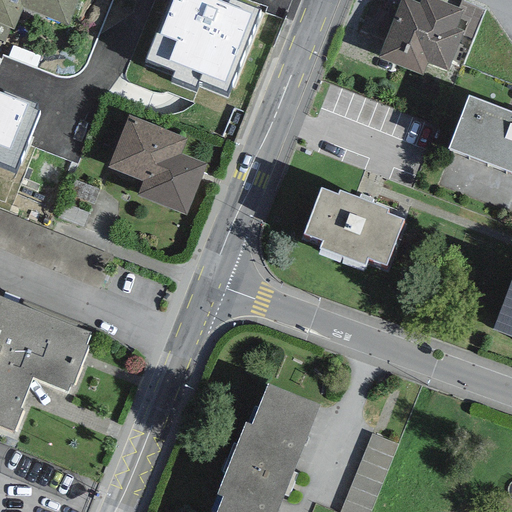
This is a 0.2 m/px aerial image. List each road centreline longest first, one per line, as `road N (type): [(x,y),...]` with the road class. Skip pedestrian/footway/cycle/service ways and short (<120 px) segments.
road 1 (residential): [(511,396),(209,284)]
road 2 (residential): [(209,284),(323,0)]
road 3 (residential): [(118,511),(209,284)]
